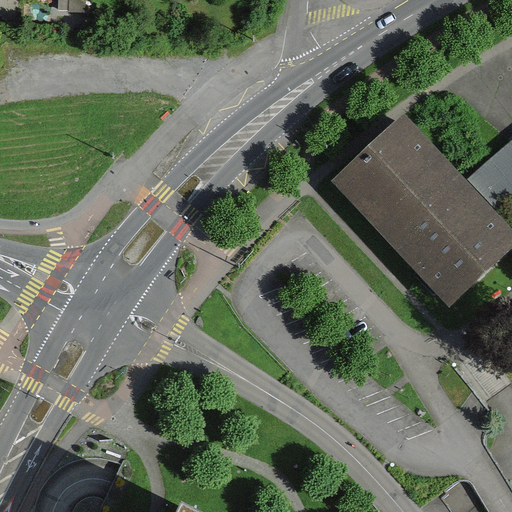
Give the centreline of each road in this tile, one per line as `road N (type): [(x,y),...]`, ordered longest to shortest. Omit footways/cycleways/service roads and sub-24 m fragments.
road 1 (residential): [(98,303),(299,413),(400,511)]
road 2 (tertiary): [(0,177),(95,156),(331,65)]
road 3 (tertiary): [(331,65),(214,164),(98,303)]
road 4 (tertiary): [(0,500),(98,303)]
road 5 (tertiary): [(441,0),(331,65)]
